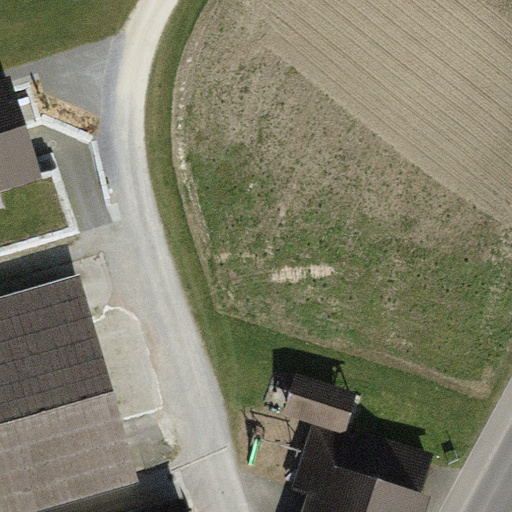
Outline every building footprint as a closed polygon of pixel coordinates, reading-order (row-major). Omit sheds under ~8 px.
[(15,76),(0,81),(0,194),(49,178),(15,76)] [(0,511),(58,511),(142,489),(84,280),(0,302),(0,511)] [(315,419),(347,430),(358,394),(297,374),(283,416),(312,426),(315,419)] [(292,490),(312,497),(323,465),(421,496),(434,458),(347,430),(315,419),(312,426),(292,490)] [(312,497),(306,511),(424,511),(428,499),(421,496),(323,465),(312,497)] [(188,511),(185,500),(145,511),(188,511)]
